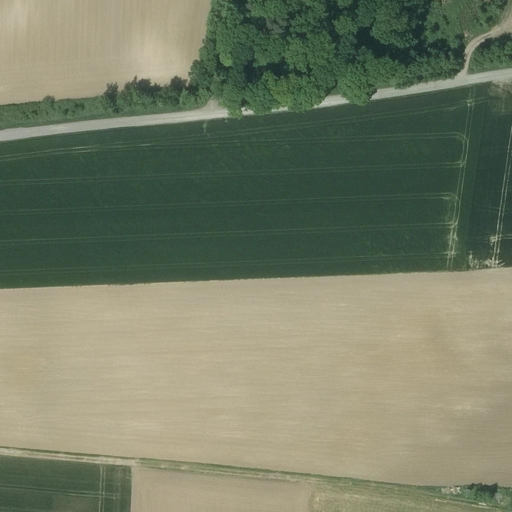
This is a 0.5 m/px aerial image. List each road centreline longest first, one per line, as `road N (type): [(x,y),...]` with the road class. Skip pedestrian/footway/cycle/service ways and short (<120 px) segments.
road 1 (track): [(511,73),(0,138)]
road 2 (track): [(0,452),(376,487),(511,510)]
